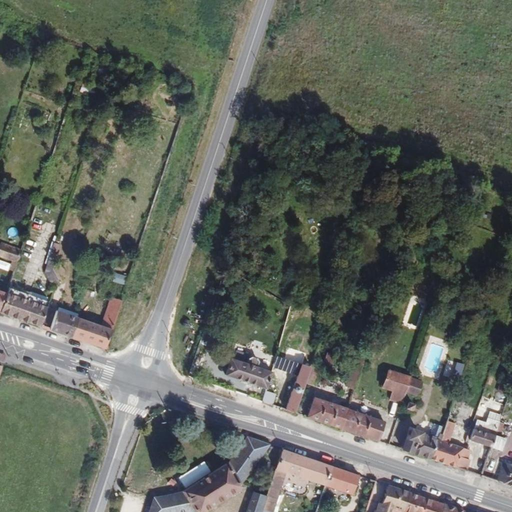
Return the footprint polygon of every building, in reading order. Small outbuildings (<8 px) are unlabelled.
[(25,250),(4,242),(0,254),(0,256),(14,261),(11,275),(16,277),(25,250)] [(54,249),(49,264),(55,266),(59,251),(54,249)] [(128,278),(115,274),(113,282),(125,286),(128,278)] [(11,295),(0,291),(0,313),(4,315),(11,295)] [(4,315),(45,328),(51,308),(11,295),(4,315)] [(73,337),(105,348),(120,301),(107,296),(98,323),(78,317),(73,337)] [(45,328),(73,337),(78,317),(51,308),(45,328)] [(217,336),(209,333),(206,344),(213,347),(217,336)] [(300,369),(286,410),(297,413),(307,383),(312,368),(315,359),(285,350),(279,366),(293,371),(295,366),(300,369)] [(367,364),(368,360),(354,354),(352,359),(359,362),(367,364)] [(247,362),(232,358),(227,376),(266,390),(272,371),(258,366),(259,362),(259,360),(256,358),(252,358),(249,359),(247,362)] [(362,376),(367,364),(359,362),(355,373),(362,376)] [(312,368),(307,383),(314,386),(320,371),(312,368)] [(412,381),(412,379),(388,370),(382,388),(393,392),(390,402),(402,406),(403,405),(407,394),(412,381)] [(357,392),(362,376),(355,373),(349,390),(357,392)] [(423,384),(412,381),(407,394),(419,398),(423,384)] [(273,403),(275,395),(266,393),(264,401),(273,403)] [(314,398),(307,417),(344,429),(350,411),(348,410),(314,398)] [(350,411),(344,429),(380,441),(384,423),(350,411)] [(502,423),(505,417),(493,413),(491,420),(502,423)] [(460,418),(449,414),(440,440),(433,460),(469,471),(475,452),(464,449),(453,444),(460,418)] [(498,437),(502,423),(491,420),(489,424),(481,421),(478,430),(498,437)] [(478,430),(477,430),(473,442),(494,449),(498,437),(478,430)] [(433,460),(440,440),(411,431),(405,450),(433,460)] [(498,437),(494,449),(506,453),(509,441),(498,437)] [(270,445),(247,438),(241,448),(226,467),(223,465),(186,492),(185,495),(171,499),(154,500),(150,511),(212,511),(243,493),(239,488),(254,471),(270,445)] [(333,466),(284,450),(263,511),(272,511),(284,474),(327,487),(333,466)] [(500,482),(511,486),(511,465),(505,463),(500,482)] [(363,476),(333,466),(327,487),(357,496),(363,476)] [(368,511),(379,482),(375,480),(366,497),(360,511),(368,511)] [(394,511),(395,510),(400,511),(404,511),(410,492),(389,485),(383,505),(389,509),(387,511),(394,511)] [(421,511),(426,498),(410,492),(404,511),(421,511)] [(246,511),(263,511),(267,501),(252,496),(246,511)] [(439,511),(443,503),(426,498),(421,511),(439,511)] [(443,503),(439,511),(465,511),(466,511),(443,503)]
